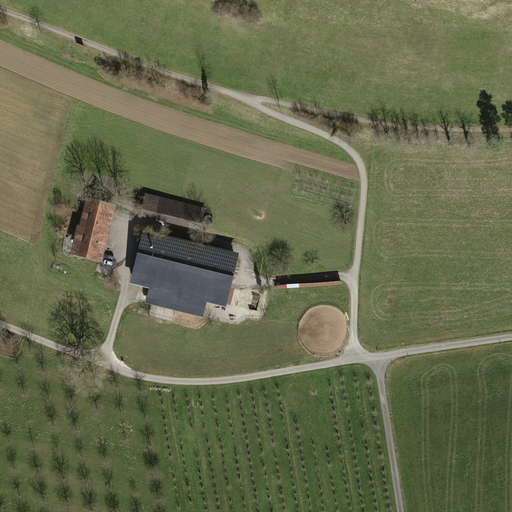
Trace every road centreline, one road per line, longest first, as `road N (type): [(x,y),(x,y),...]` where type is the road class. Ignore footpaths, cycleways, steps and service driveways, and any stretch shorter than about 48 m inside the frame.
road 1 (track): [(0,9),(248,100),(404,127),(511,131)]
road 2 (track): [(376,356),(218,380),(156,380),(0,326)]
road 3 (track): [(355,358),(366,177),(347,146),(248,100)]
road 4 (unknown): [(125,373),(128,242),(137,228),(250,254),(261,286)]
road 5 (track): [(400,511),(376,356)]
road 6 (track): [(511,336),(376,356)]
